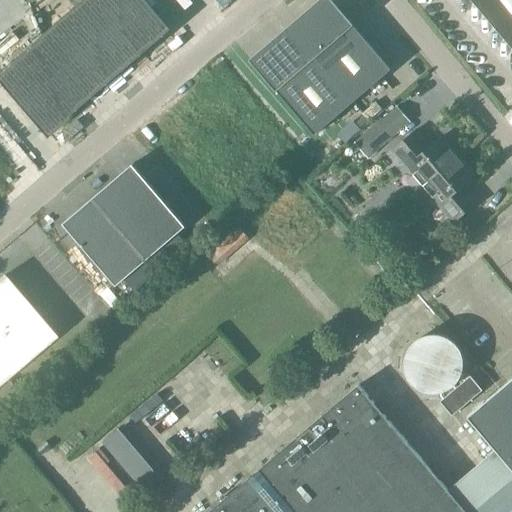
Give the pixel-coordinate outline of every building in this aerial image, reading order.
[(331,0),(326,0),(288,33),(253,63),(315,135),(392,70),(331,0)] [(511,0),(470,0),(511,48),(511,0)] [(223,89),(162,141),(215,202),(276,150),(223,89)] [(368,120),(382,109),(373,98),(359,109),(368,120)] [(368,159),(396,135),(383,120),(355,144),(368,159)] [(429,182),(459,156),(442,137),(428,149),(423,143),(426,141),(417,130),(392,151),(412,175),(419,170),(429,182)] [(0,154),(0,172),(9,165),(0,154)] [(476,176),(459,156),(429,182),(440,195),(433,200),(454,224),(479,203),(465,186),(476,176)] [(186,227),(133,165),(63,225),(117,287),(186,227)] [(218,264),(250,238),(240,226),(208,253),(218,264)] [(419,259),(411,248),(406,243),(380,265),(393,281),(419,259)] [(5,276),(0,280),(0,385),(57,337),(5,276)] [(471,377),(440,402),(453,417),(483,391),(471,377)] [(511,380),(468,418),(511,470),(511,380)] [(466,511),(440,481),(443,478),(435,469),(432,471),(359,386),(260,470),(264,474),(253,483),(249,479),(209,511),(466,511)] [(156,394),(141,408),(153,421),(168,407),(156,394)] [(44,439),(33,448),(41,457),(51,449),(44,439)]
